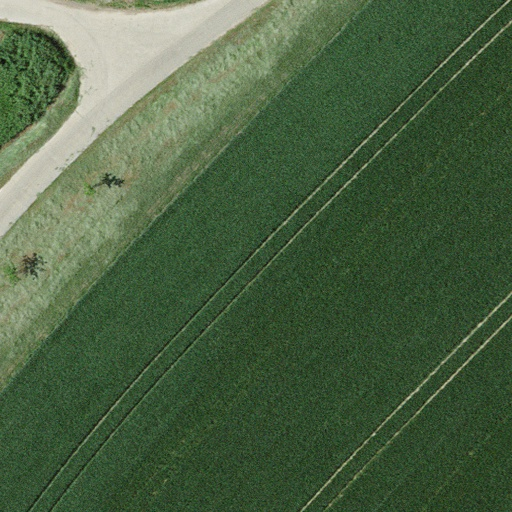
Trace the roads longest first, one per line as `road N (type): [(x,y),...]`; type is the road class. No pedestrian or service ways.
road 1 (track): [(237,0),(73,137),(0,214)]
road 2 (track): [(173,47),(67,16),(0,8)]
